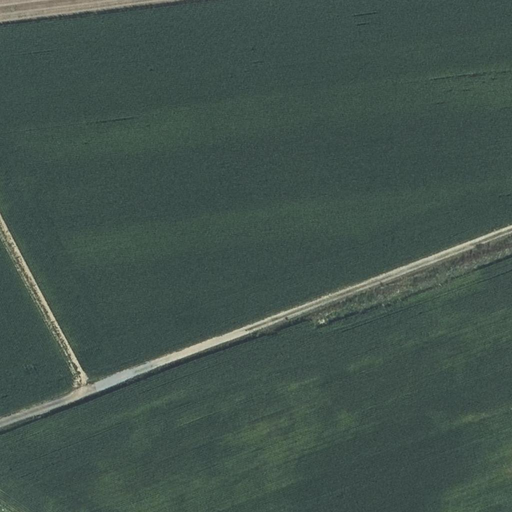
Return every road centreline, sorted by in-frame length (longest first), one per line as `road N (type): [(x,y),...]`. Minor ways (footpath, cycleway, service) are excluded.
road 1 (track): [(0,422),(511,232)]
road 2 (track): [(0,223),(88,389)]
